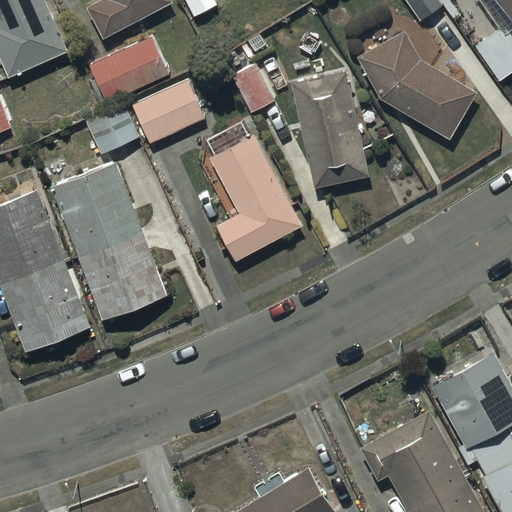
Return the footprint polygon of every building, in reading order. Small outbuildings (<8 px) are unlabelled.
[(42,0),(0,0),(0,62),(8,81),(67,55),(42,0)] [(103,0),(105,2),(86,12),(102,42),(171,6),(167,0),(103,0)] [(181,0),(193,20),(215,7),(211,0),(181,0)] [(435,0),(403,0),(421,23),(441,8),(435,0)] [(511,0),(477,0),(499,33),(474,49),(498,85),(511,76),(511,39),(509,35),(511,32),(511,0)] [(403,36),(356,61),(380,104),(448,143),(474,97),(419,65),(403,36)] [(150,40),(89,69),(107,106),(167,77),(150,40)] [(254,66),(231,79),(252,117),(274,104),(254,66)] [(343,76),(290,88),(313,192),(367,180),(343,76)] [(187,83),(132,108),(150,146),(204,121),(187,83)] [(0,134),(9,130),(0,105),(0,134)] [(124,106),(85,124),(100,156),(139,138),(124,106)] [(253,139),(209,163),(238,218),(215,230),(234,266),(301,230),(253,139)] [(114,167),(50,192),(101,325),(165,300),(114,167)] [(36,194),(0,207),(0,293),(24,356),(89,331),(36,194)] [(511,373),(495,343),(435,376),(467,439),(472,437),(487,467),(483,468),(507,511),(511,511),(511,424),(508,417),(511,414),(511,373)] [(491,511),(431,401),(362,438),(380,470),(390,465),(416,511),(491,511)] [(325,511),(338,504),(310,459),(223,511),(325,511)]
